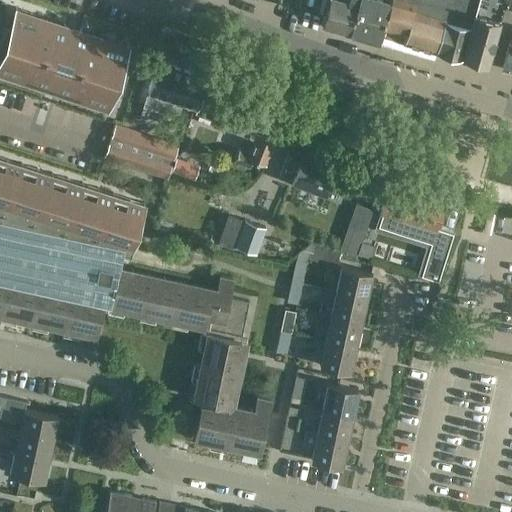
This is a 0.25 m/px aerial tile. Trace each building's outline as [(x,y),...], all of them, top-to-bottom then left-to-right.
[(328,0),(322,25),(349,33),(356,0),(328,0)] [(380,37),(462,58),(478,1),(478,0),(356,0),(349,33),(378,42),(380,37)] [(508,0),(478,0),(478,1),(462,58),(488,65),(503,7),(507,6),(508,0)] [(0,49),(2,50),(0,55),(0,73),(43,88),(44,85),(59,90),(58,93),(107,109),(114,88),(119,90),(127,67),(121,66),(128,45),(80,29),(79,31),(64,26),(65,24),(16,7),(9,28),(4,26),(0,37),(0,49)] [(511,38),(511,44),(508,43),(502,68),(511,70),(511,38)] [(208,78),(190,72),(157,62),(143,104),(162,110),(166,98),(198,109),(208,78)] [(265,164),(281,123),(238,106),(230,127),(256,138),(250,153),(240,149),(236,158),(247,163),(249,158),(265,164)] [(119,140),(124,127),(116,124),(112,137),(119,140)] [(124,127),(119,140),(127,142),(131,129),(124,127)] [(131,129),(127,142),(134,145),(139,132),(131,129)] [(139,132),(134,145),(142,148),(146,134),(139,132)] [(146,134),(142,148),(149,150),(154,137),(146,134)] [(154,137),(149,150),(157,153),(162,139),(154,137)] [(177,145),(162,139),(151,172),(166,178),(177,145)] [(335,167),(336,164),(304,152),(306,149),(292,143),(280,174),(325,192),(328,186),(342,191),(349,172),(335,167)] [(117,146),(109,144),(105,157),(113,159),(117,146)] [(120,162),(125,149),(117,146),(113,159),(120,162)] [(128,165),(132,151),(125,149),(120,162),(128,165)] [(135,167),(140,154),(132,151),(128,165),(135,167)] [(143,170),(147,156),(140,154),(135,167),(143,170)] [(145,203),(22,164),(0,156),(0,210),(121,250),(129,252),(145,203)] [(151,172),(155,159),(147,156),(143,170),(151,172)] [(175,157),(169,171),(193,179),(198,165),(175,157)] [(382,217),(379,224),(414,236),(432,242),(422,272),(438,278),(453,231),(436,226),(445,199),(411,188),(407,202),(387,196),(380,217),(382,217)] [(71,295),(103,302),(108,303),(114,279),(96,275),(98,261),(118,266),(121,250),(0,210),(0,279),(8,282),(40,288),(71,295)] [(160,216),(155,231),(170,236),(175,221),(160,216)] [(244,219),(235,245),(256,253),(266,226),(244,219)] [(348,238),(344,250),(357,254),(361,243),(348,238)] [(96,275),(114,279),(115,272),(116,273),(118,266),(98,261),(96,275)] [(297,261),(292,280),(302,283),(307,263),(297,261)] [(338,291),(367,298),(373,272),(344,265),(338,291)] [(108,306),(140,313),(148,279),(116,273),(115,272),(114,279),(108,303),(108,306)] [(203,332),(209,333),(242,340),(250,302),(230,298),(233,280),(221,277),(217,295),(179,286),(172,320),(204,327),(203,332)] [(0,314),(1,315),(8,282),(0,279),(0,314)] [(148,279),(140,313),(172,320),(179,286),(148,279)] [(302,283),(292,280),(288,301),(297,303),(302,283)] [(1,315),(33,321),(40,288),(8,282),(1,315)] [(33,321),(64,328),(71,295),(40,288),(33,321)] [(338,291),(332,315),(362,322),(367,298),(338,291)] [(71,295),(64,328),(96,335),(103,302),(71,295)] [(264,353),(275,355),(286,307),(274,305),(264,353)] [(286,310),(282,331),(291,333),(295,312),(286,310)] [(318,312),(313,337),(326,340),(356,347),(362,322),(332,315),(318,312)] [(286,353),(291,333),(282,331),(277,351),(286,353)] [(209,333),(202,366),(235,373),(242,340),(209,333)] [(350,372),(356,347),(326,340),(321,365),(350,372)] [(208,401),(207,406),(218,408),(219,404),(228,405),(235,373),(202,366),(195,398),(208,401)] [(306,378),(296,376),(292,396),(301,399),(306,378)] [(328,383),(323,409),(353,415),(358,390),(328,383)] [(258,398),(254,416),(267,419),(271,400),(258,398)] [(195,438),(227,445),(235,412),(218,408),(207,406),(202,405),(195,438)] [(289,406),(285,426),(295,428),(299,408),(289,406)] [(306,430),(306,431),(347,440),(353,415),(323,409),(317,433),(306,430)] [(19,432),(53,440),(58,417),(24,410),(19,432)] [(235,412),(227,445),(259,453),(267,419),(254,416),(235,412)] [(295,428),(285,426),(280,446),(290,448),(295,428)] [(347,440),(306,431),(303,444),(314,446),(312,458),(341,465),(347,440)] [(19,432),(14,453),(49,461),(53,440),(19,432)] [(49,461),(14,453),(9,474),(44,482),(49,461)] [(203,511),(201,511),(170,505),(139,498),(110,492),(105,511),(203,511)]
